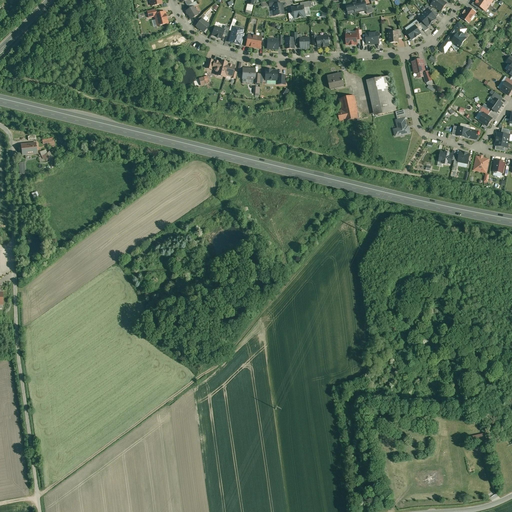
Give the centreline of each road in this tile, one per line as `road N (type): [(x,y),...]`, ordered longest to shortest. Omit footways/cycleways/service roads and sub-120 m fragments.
road 1 (trunk): [(511,216),(0,100)]
road 2 (unclassified): [(40,511),(17,328),(11,134),(0,125)]
road 3 (residential): [(401,53),(240,57),(199,41),(171,0)]
road 4 (residential): [(478,147),(419,128),(401,53)]
